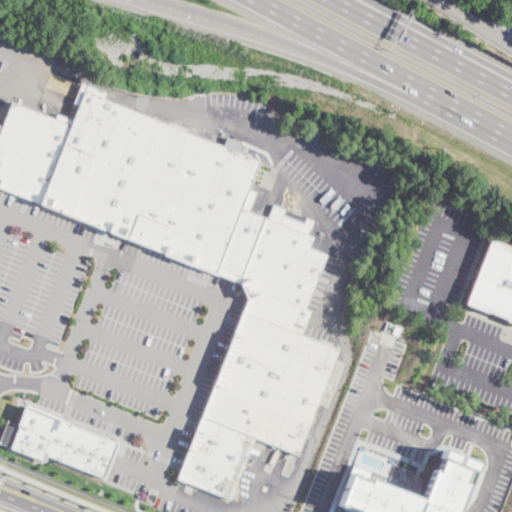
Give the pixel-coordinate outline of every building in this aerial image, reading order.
[(77,105),(76,104),(73,103),(76,96),(81,83),(104,92),(102,98),(99,103),(96,112),(77,105)] [(99,103),(102,98),(124,107),(116,129),(137,137),(145,115),(171,124),(161,147),(125,237),(82,220),(99,174),(87,169),(111,108),(99,103)] [(0,128),(1,126),(12,102),(56,119),(57,115),(71,120),(52,166),(36,160),(21,195),(0,186),(0,128)] [(82,220),(75,217),(38,202),(52,166),(71,120),(76,107),(77,105),(96,112),(99,103),(111,108),(87,169),(99,174),(82,220)] [(145,115),(137,137),(116,129),(124,107),(145,115)] [(161,147),(171,124),(201,137),(192,159),(161,147)] [(216,169),(192,159),(201,137),(224,145),(216,169)] [(215,273),(164,253),(190,187),(206,193),(216,169),(224,145),(227,138),(242,143),(242,144),(238,153),(260,162),(248,190),(215,273)] [(161,147),(192,159),(216,169),(206,193),(190,187),(164,253),(125,237),(161,147)] [(21,195),(36,160),(52,166),(38,202),(21,195)] [(248,190),(255,192),(248,210),(263,216),(238,282),(215,273),(248,190)] [(263,216),(268,218),(274,205),(285,209),(283,214),(287,216),(289,211),(313,221),(308,235),(313,237),(309,248),(327,255),(306,308),(263,291),(246,299),(238,282),(263,216)] [(511,245),(511,247),(511,322),(507,321),(504,319),(505,317),(486,309),(486,311),(463,302),(472,280),(474,275),(489,236),(511,245)] [(306,308),(310,310),(301,333),(242,309),(246,299),(263,291),(306,308)] [(301,333),(339,348),(297,454),(271,443),(281,418),(210,390),(242,309),(301,333)] [(200,416),(210,390),(281,418),(271,443),(254,436),(200,416)] [(47,453),(44,460),(10,446),(10,444),(0,440),(8,421),(16,424),(25,403),(45,411),(36,435),(51,441),(47,453)] [(60,420),(61,418),(45,411),(36,435),(51,441),(60,420)] [(200,416),(254,436),(230,499),(176,477),(200,416)] [(58,457),(47,453),(51,441),(60,420),(71,424),(58,457)] [(71,424),(83,429),(70,462),(58,457),(71,424)] [(81,467),(70,462),(83,429),(95,434),(81,467)] [(95,434),(106,438),(93,471),(81,467),(95,434)] [(106,438),(116,442),(103,475),(93,471),(106,438)] [(350,470),(422,500),(443,448),(478,462),(457,511),(350,511),(336,506),(350,470)]
